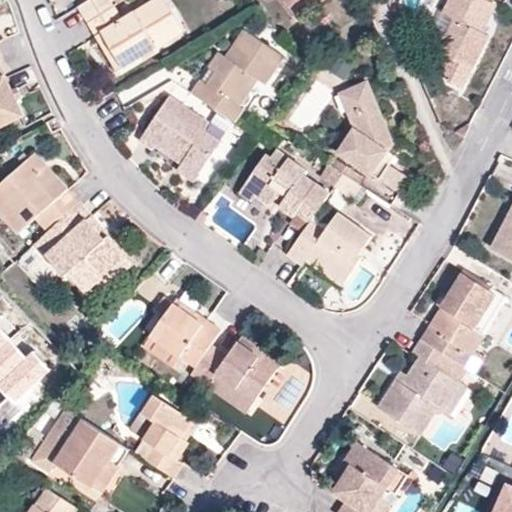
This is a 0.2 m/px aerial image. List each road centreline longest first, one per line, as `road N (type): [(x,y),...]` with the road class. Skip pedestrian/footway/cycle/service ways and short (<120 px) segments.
road 1 (residential): [(356,353),(127,199),(72,110),(28,0)]
road 2 (residential): [(356,353),(440,224),(511,91)]
road 3 (residential): [(265,490),(356,353)]
